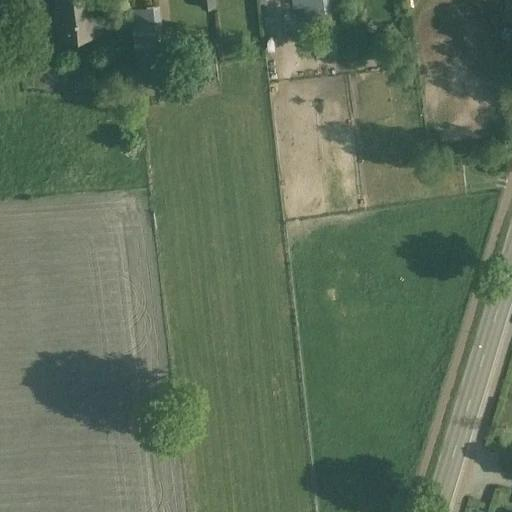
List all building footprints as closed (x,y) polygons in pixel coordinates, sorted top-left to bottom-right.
[(98,0),(54,0),(58,38),(101,33),(98,0)] [(310,0),(313,17),(340,13),(337,0),(310,0)] [(145,5),(131,6),(132,33),(147,32),(145,5)] [(134,37),(136,59),(166,56),(163,34),(134,37)] [(161,87),(162,101),(211,99),(211,85),(161,87)]
